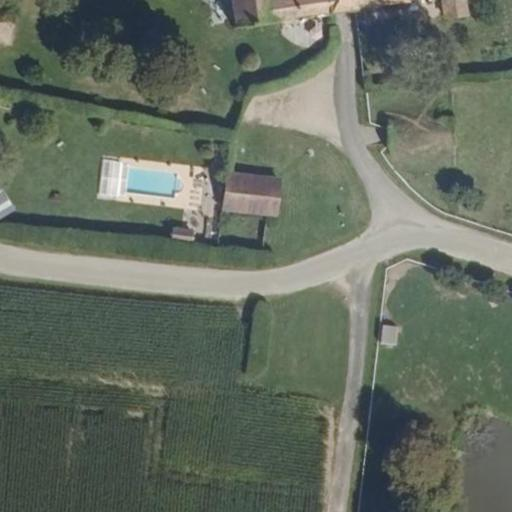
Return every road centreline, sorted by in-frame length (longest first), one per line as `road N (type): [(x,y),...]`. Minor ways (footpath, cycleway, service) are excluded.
road 1 (unclassified): [(511,256),(431,229),(304,290),(74,276),(0,258)]
road 2 (track): [(335,511),(363,256)]
